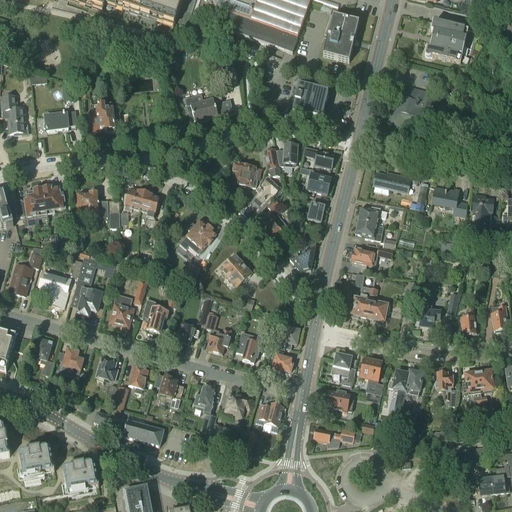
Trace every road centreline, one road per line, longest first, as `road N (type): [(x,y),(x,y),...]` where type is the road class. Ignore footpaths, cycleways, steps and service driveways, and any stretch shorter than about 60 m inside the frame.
road 1 (residential): [(301,398),(0,313)]
road 2 (residential): [(314,330),(272,258),(218,203),(185,178),(114,164)]
road 3 (residential): [(114,164),(284,131),(356,148)]
road 4 (residential): [(511,347),(453,355),(314,330)]
road 5 (tertiary): [(314,330),(356,148)]
road 6 (tertiary): [(154,474),(0,397)]
road 7 (tertiary): [(356,148),(391,0)]
road 8 (residential): [(511,442),(439,455),(399,490)]
road 9 (residential): [(356,148),(481,162)]
